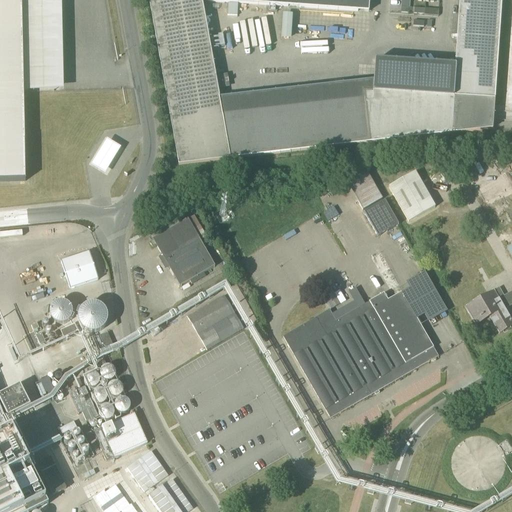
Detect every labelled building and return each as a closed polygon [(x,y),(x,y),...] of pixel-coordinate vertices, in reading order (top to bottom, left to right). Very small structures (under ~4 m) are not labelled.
[(0,0),(0,182),(26,182),(21,0),(0,0)] [(368,12),(368,0),(149,0),(179,166),(492,130),(500,0),(459,0),(458,18),(452,17),(451,38),(457,38),(455,68),(375,62),(373,82),(219,100),(217,90),(215,78),(201,1),(368,12)] [(410,1),(402,0),(401,0),(401,8),(401,13),(424,15),(425,9),(409,8),(410,1)] [(231,4),(231,15),(240,16),(240,4),(231,4)] [(293,33),(293,14),(285,13),(284,32),(293,33)] [(226,76),(215,78),(217,90),(228,88),(226,76)] [(115,147),(108,142),(91,168),(100,174),(105,176),(121,150),(115,147)] [(363,208),(382,199),(370,172),(351,181),(363,208)] [(408,224),(435,208),(415,173),(388,188),(408,224)] [(385,201),(365,212),(379,237),(399,225),(385,201)] [(180,289),(215,268),(188,221),(153,242),(180,289)] [(329,311),(283,338),(330,420),(438,358),(374,248),(356,259),(371,285),(358,292),(366,305),(336,322),(329,311)] [(70,290),(99,281),(90,253),(61,263),(70,290)] [(34,280),(39,290),(51,284),(45,274),(34,280)] [(332,292),(339,289),(335,278),(328,280),(332,292)] [(344,292),(353,287),(349,279),(340,284),(344,292)] [(346,292),(352,303),(360,298),(354,287),(346,292)] [(511,327),(511,324),(504,310),(511,305),(511,292),(504,298),(499,289),(465,309),(476,327),(490,319),(499,335),(511,327)] [(207,352),(250,327),(231,294),(187,320),(207,352)] [(331,310),(343,307),(340,295),(328,298),(331,310)] [(113,320),(113,315),(111,312),(109,308),(107,305),(104,303),(101,302),(96,301),(93,301),(89,301),(86,302),(83,304),(80,307),(78,310),(76,313),(75,317),(75,320),(76,324),(77,328),(79,330),(82,334),(84,336),(88,338),(92,338),(95,339),(99,338),(102,337),(105,335),(108,333),(110,330),(111,328),(113,324),(113,320)] [(68,313),(68,312),(68,311),(67,310),(67,309),(67,308),(66,307),(65,306),(65,305),(64,305),(64,304),(62,304),(61,303),(60,303),(58,303),(57,303),(56,303),(54,304),(53,304),(51,305),(51,306),(50,307),(50,308),(49,309),(49,310),(49,311),(49,312),(49,313),(49,314),(49,315),(50,317),(50,318),(51,318),(51,319),(52,319),(53,320),(54,321),(55,321),(57,322),(58,322),(60,322),(61,321),(62,321),(64,320),(65,319),(65,318),(66,318),(66,317),(67,316),(67,315),(68,314),(68,313)] [(75,335),(75,334),(75,332),(74,330),(72,328),(69,328),(67,328),(65,329),(63,331),(62,334),(62,337),(64,339),(66,341),(68,341),(71,341),(73,339),(75,337),(75,335)] [(471,340),(478,336),(474,329),(467,333),(471,340)] [(40,346),(45,343),(41,334),(35,336),(40,346)] [(80,364),(80,363),(80,359),(78,357),(77,355),(75,354),(73,353),(71,352),(69,352),(65,353),(61,355),(60,357),(59,359),(58,361),(58,363),(59,367),(59,369),(61,371),(63,372),(64,373),(68,374),(72,374),(74,373),(77,371),(78,370),(79,367),(80,364)] [(4,386),(7,386),(9,385),(11,384),(14,382),(15,381),(17,378),(18,376),(19,374),(19,371),(19,369),(18,366),(17,364),(15,362),(14,360),(11,359),(9,358),(7,357),(4,357),(2,357),(0,357),(0,385),(2,386),(4,386)] [(114,378),(113,376),(112,374),(111,373),(108,372),(106,373),(104,374),(102,376),(102,377),(102,380),(103,382),(105,383),(108,384),(110,384),(112,382),(113,380),(114,378)] [(98,418),(93,409),(85,389),(81,380),(76,382),(80,392),(69,396),(78,416),(81,414),(86,423),(98,418)] [(179,413),(203,403),(199,393),(209,389),(206,380),(197,384),(199,389),(173,399),(179,413)] [(99,387),(98,385),(97,383),(95,381),(93,381),(91,381),(89,382),(88,384),(87,386),(87,389),(88,391),(90,392),(93,393),(95,392),(97,391),(98,389),(99,387)] [(0,402),(8,418),(30,407),(20,386),(0,396),(0,402)] [(121,394),(121,393),(121,391),(119,389),(117,387),(115,387),(113,387),(111,389),(109,391),(109,393),(109,395),(111,397),(113,399),(115,399),(117,399),(119,398),(120,396),(121,394)] [(106,402),(106,400),(105,398),(103,397),(101,396),(99,396),(97,398),(95,400),(95,402),(95,404),(96,406),(98,407),(100,408),(102,408),(105,406),(106,404),(106,402)] [(128,409),(128,407),(126,405),(124,404),(122,404),(121,404),(118,405),(117,407),(117,409),(118,411),(119,413),(120,414),(122,415),(124,414),(126,413),(128,411),(128,409)] [(249,408),(257,422),(264,418),(256,404),(249,408)] [(113,418),(113,415),(111,413),(109,412),(108,412),(105,412),(103,414),(102,416),(102,417),(102,420),(103,422),(104,423),(107,424),(109,423),(111,422),(113,420),(113,418)] [(106,463),(147,445),(134,415),(93,433),(106,463)] [(194,426),(198,436),(217,429),(213,418),(194,426)] [(68,444),(77,465),(92,458),(79,428),(63,435),(67,444),(68,444)] [(34,511),(48,505),(23,456),(29,454),(17,429),(0,437),(0,511),(34,511)] [(276,452),(266,433),(260,436),(270,456),(276,452)] [(32,454),(35,460),(64,443),(61,438),(32,454)] [(168,477),(151,453),(127,470),(144,494),(168,477)] [(50,459),(37,465),(53,496),(66,490),(62,482),(58,474),(54,467),(51,460),(50,459)] [(86,479),(90,477),(95,474),(93,471),(84,475),(86,479)] [(495,497),(511,486),(511,480),(492,492),(495,497)] [(172,481),(148,498),(158,511),(189,511),(192,510),(172,481)] [(97,500),(108,494),(102,484),(92,490),(97,500)] [(121,511),(118,500),(106,504),(108,511),(121,511)] [(132,511),(144,511),(145,511),(142,503),(131,508),(132,511)]
